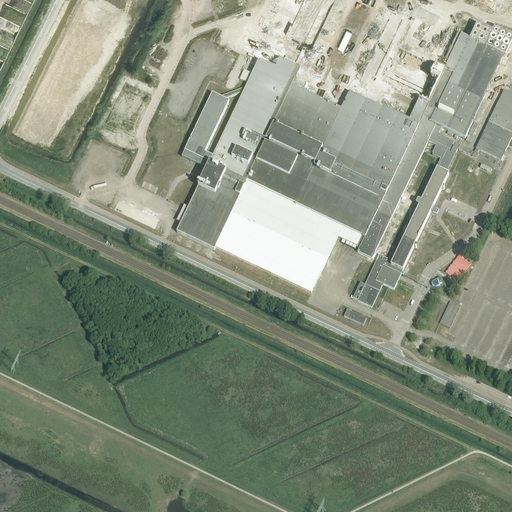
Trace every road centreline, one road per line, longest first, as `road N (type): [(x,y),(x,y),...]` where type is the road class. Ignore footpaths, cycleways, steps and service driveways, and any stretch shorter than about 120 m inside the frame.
road 1 (tertiary): [(511,412),(0,167)]
road 2 (tertiary): [(0,113),(56,0)]
